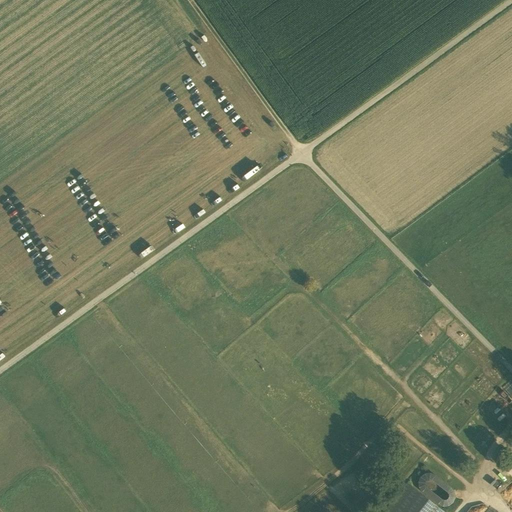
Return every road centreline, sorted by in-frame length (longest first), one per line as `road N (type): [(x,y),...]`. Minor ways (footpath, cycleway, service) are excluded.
road 1 (track): [(0,371),(511,1)]
road 2 (track): [(189,0),(300,154),(511,372)]
